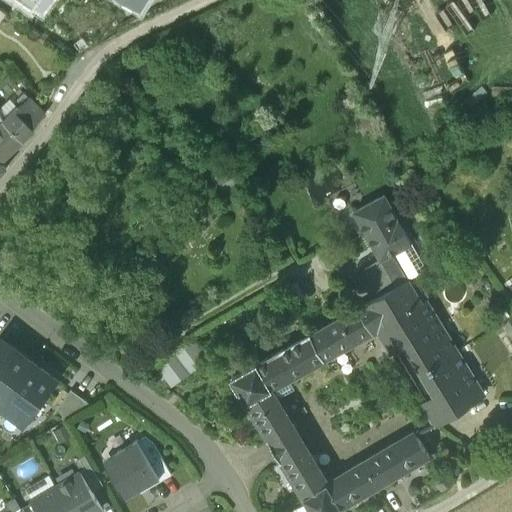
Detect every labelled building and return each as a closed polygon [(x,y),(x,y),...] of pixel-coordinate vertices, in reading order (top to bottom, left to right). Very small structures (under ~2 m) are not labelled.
[(24,0),(41,11),(48,0),(24,0)] [(123,0),(140,11),(147,0),(123,0)] [(34,130),(44,115),(26,97),(19,103),(22,105),(15,111),(34,130)] [(4,123),(22,141),(34,130),(15,111),(4,123)] [(0,126),(0,162),(22,141),(4,123),(0,126)] [(353,211),(380,260),(410,244),(384,195),(353,211)] [(232,380),(271,446),(296,432),(276,398),(292,389),(288,382),(381,328),(391,322),(421,305),(407,281),(395,287),(380,260),(364,270),(379,296),(232,380)] [(391,322),(404,345),(418,367),(421,366),(425,367),(427,370),(456,353),(425,302),(421,305),(391,322)] [(391,322),(381,328),(394,351),(404,345),(391,322)] [(197,335),(158,362),(174,386),(213,358),(197,335)] [(0,404),(31,363),(1,340),(0,341),(0,404)] [(456,353),(427,370),(429,372),(428,378),(425,379),(435,396),(448,417),(482,396),(456,353)] [(58,382),(31,363),(0,404),(0,409),(24,427),(58,382)] [(448,417),(435,396),(425,402),(438,423),(448,417)] [(278,457),(302,443),(296,432),(271,446),(278,457)] [(327,486),(302,443),(278,457),(310,511),(338,511),(429,459),(414,434),(327,486)] [(137,441),(117,453),(121,460),(110,466),(107,467),(114,478),(125,498),(159,479),(137,441)] [(102,486),(84,455),(74,461),(80,473),(92,492),(102,486)] [(92,492),(80,473),(56,487),(70,511),(102,511),(103,511),(92,492)] [(70,511),(56,487),(30,502),(31,503),(35,511),(70,511)] [(22,511),(20,509),(14,498),(4,504),(8,511),(22,511)] [(35,511),(31,503),(20,509),(22,511),(35,511)]
